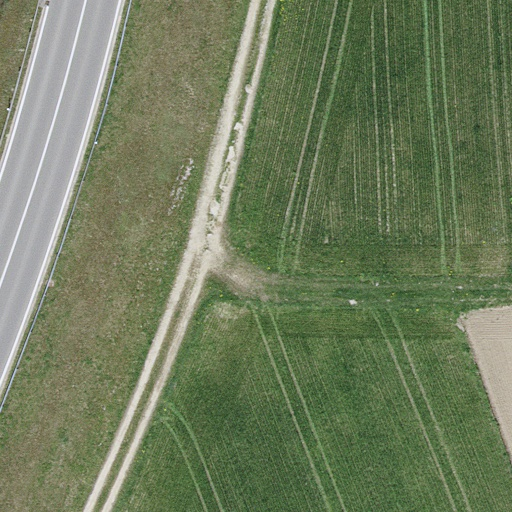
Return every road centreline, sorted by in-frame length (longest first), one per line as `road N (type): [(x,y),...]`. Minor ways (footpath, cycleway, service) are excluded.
road 1 (track): [(264,0),(203,242),(104,511)]
road 2 (secondary): [(86,0),(0,287)]
